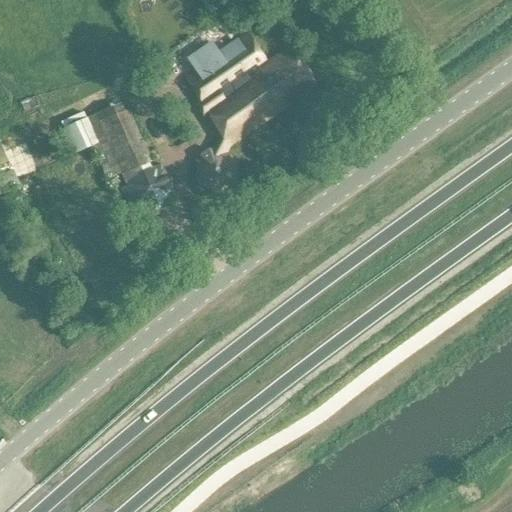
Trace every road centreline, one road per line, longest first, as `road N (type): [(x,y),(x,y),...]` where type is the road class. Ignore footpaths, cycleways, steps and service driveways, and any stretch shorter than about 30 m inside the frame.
road 1 (unclassified): [(511,67),(153,327),(0,460)]
road 2 (trunk): [(511,141),(259,328),(38,511)]
road 3 (trunk): [(126,511),(394,295),(511,212)]
